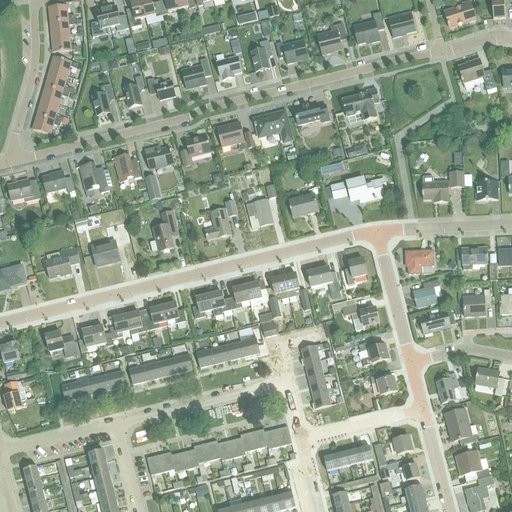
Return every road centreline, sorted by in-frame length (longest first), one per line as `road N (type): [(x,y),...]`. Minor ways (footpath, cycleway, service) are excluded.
road 1 (residential): [(17,160),(442,53)]
road 2 (residential): [(0,323),(377,231)]
road 3 (residential): [(117,424),(286,382)]
road 4 (residential): [(17,160),(39,0)]
road 5 (residential): [(410,362),(377,231)]
road 6 (residential): [(377,231),(511,224)]
road 7 (residential): [(301,442),(422,410)]
road 8 (residential): [(0,452),(117,424)]
